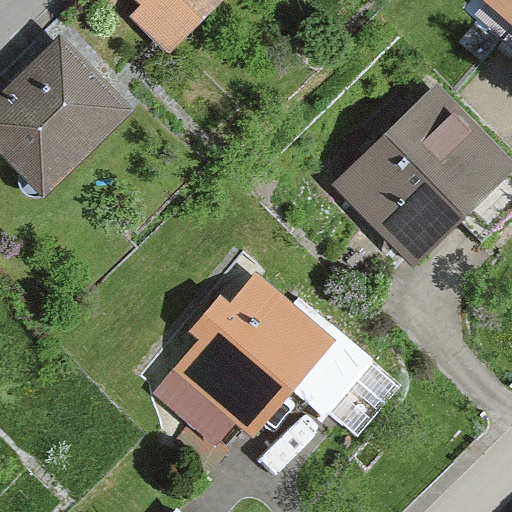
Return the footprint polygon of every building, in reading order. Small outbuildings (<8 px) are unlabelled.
[(167,62),(224,1),(222,0),(101,0),(167,62)] [(511,28),(511,0),(483,0),(481,3),(511,28)] [(0,162),(40,206),(129,124),(59,47),(0,101),(0,162)] [(511,175),(511,156),(438,86),(334,194),(417,274),(511,175)] [(256,275),(159,397),(244,464),(341,342),(256,275)]
